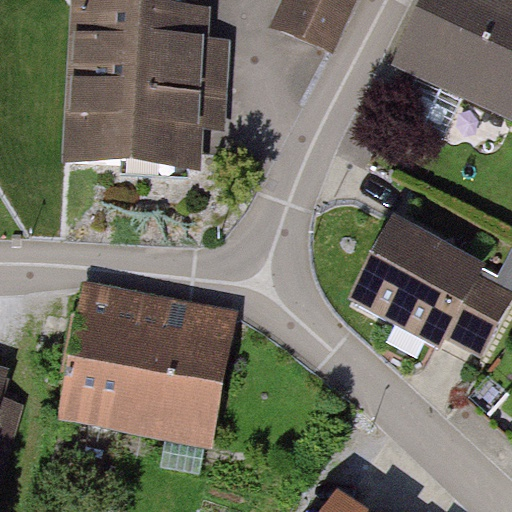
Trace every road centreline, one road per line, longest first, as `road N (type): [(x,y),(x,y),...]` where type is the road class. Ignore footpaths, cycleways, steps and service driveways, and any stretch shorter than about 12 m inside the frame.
road 1 (residential): [(511,511),(262,285)]
road 2 (residential): [(262,285),(341,87),(391,0)]
road 3 (residential): [(262,285),(0,267)]
